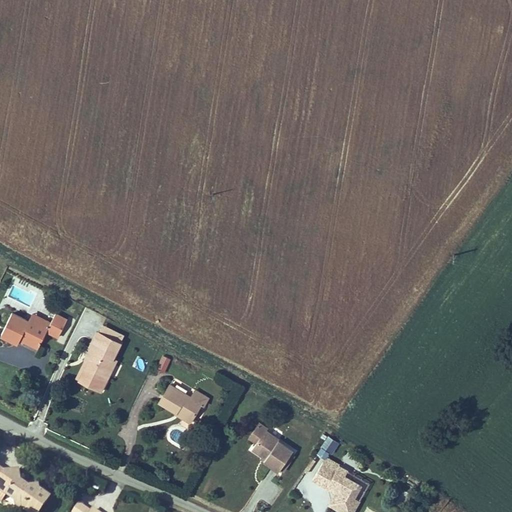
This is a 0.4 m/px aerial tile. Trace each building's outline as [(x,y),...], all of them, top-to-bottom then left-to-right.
[(32,342),(50,352),(60,332),(41,322),(40,324),(24,315),(12,338),(29,347),(32,342)] [(41,322),(60,332),(63,327),(44,317),(41,322)] [(100,365),(91,383),(112,394),(119,381),(115,378),(123,363),(132,347),(110,336),(102,352),(106,353),(100,365)] [(106,353),(102,352),(96,363),(100,365),(106,353)] [(164,371),(170,357),(162,354),(156,368),(164,371)] [(144,369),(147,359),(136,356),(134,366),(144,369)] [(123,363),(115,378),(119,381),(127,365),(123,363)] [(204,399),(182,386),(170,405),(185,414),(187,411),(202,420),(211,405),(216,408),(221,401),(207,393),(204,399)] [(199,425),(202,420),(187,411),(185,414),(184,416),(199,425)] [(257,436),(265,441),(271,432),(274,427),(265,422),(257,436)] [(301,451),(271,432),(265,441),(259,450),(273,459),(271,461),(288,472),(301,451)] [(327,458),(339,440),(328,433),(316,451),(327,458)] [(347,509),(353,511),(361,511),(368,498),(361,495),(367,483),(351,475),(354,469),(345,464),(342,469),(328,462),(319,479),(334,487),(336,483),(348,489),(342,501),(349,505),(347,509)] [(0,467),(0,483),(2,485),(10,473),(1,467),(0,467)] [(10,473),(2,485),(4,486),(0,493),(0,500),(5,503),(10,495),(20,502),(22,511),(28,511),(45,511),(54,499),(44,493),(42,487),(37,489),(28,483),(26,471),(10,473)] [(348,489),(336,483),(334,487),(344,492),(338,504),(347,509),(349,505),(342,501),(348,489)]
